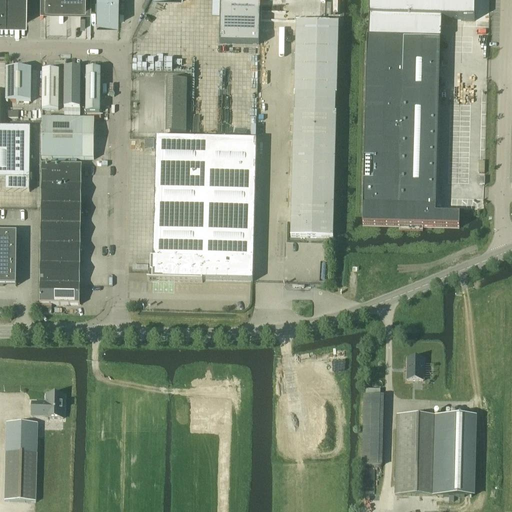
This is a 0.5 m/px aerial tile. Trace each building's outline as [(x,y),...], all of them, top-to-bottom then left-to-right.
[(6,0),(7,23),(8,23),(16,23),(18,23),(26,23),(27,23),(27,21),(27,17),(27,0),(6,0)] [(119,0),(97,0),(97,24),(119,24),(119,0)] [(259,46),(260,0),(220,0),(219,45),(259,46)] [(369,0),(369,16),(368,19),(440,21),(474,22),(474,0),(369,0)] [(294,114),(293,156),(290,238),(332,239),(338,25),(296,24),(294,95),(295,95),(295,114),(294,114)] [(363,226),(459,229),(459,216),(435,216),(440,41),(368,39),(363,226)] [(81,70),(65,70),(64,110),(80,110),(81,70)] [(31,71),(6,71),(6,103),(30,103),(31,71)] [(59,71),(42,71),(42,111),(58,111),(59,71)] [(100,71),(87,71),(86,115),(100,115),(100,71)] [(187,82),(170,82),(169,133),(186,134),(187,82)] [(42,120),(42,156),(42,160),(94,161),(94,121),(42,120)] [(0,179),(29,180),(30,129),(0,128),(0,179)] [(253,283),(257,142),(156,140),(153,260),(151,260),(150,275),(152,275),(152,282),(202,284),(202,282),(253,283)] [(41,186),(81,187),(82,167),(80,167),(42,166),(41,186)] [(81,187),(41,186),(41,206),(81,207),(81,187)] [(81,207),(41,206),(41,226),(81,226),(81,207)] [(81,226),(41,226),(40,246),(81,246),(81,226)] [(17,234),(0,233),(0,286),(16,287),(17,234)] [(81,246),(40,246),(40,265),(80,266),(81,246)] [(80,266),(40,265),(40,285),(80,286),(80,266)] [(80,306),(80,286),(40,285),(40,305),(39,305),(80,306)] [(408,360),(407,382),(423,382),(424,361),(408,360)] [(32,404),(32,417),(46,418),(46,420),(63,420),(64,397),(47,397),(47,406),(42,406),(42,405),(32,404)] [(362,468),(381,468),(383,398),(364,397),(362,468)] [(471,498),(473,419),(397,417),(395,496),(471,498)] [(38,426),(6,425),(4,503),(36,504),(38,426)]
